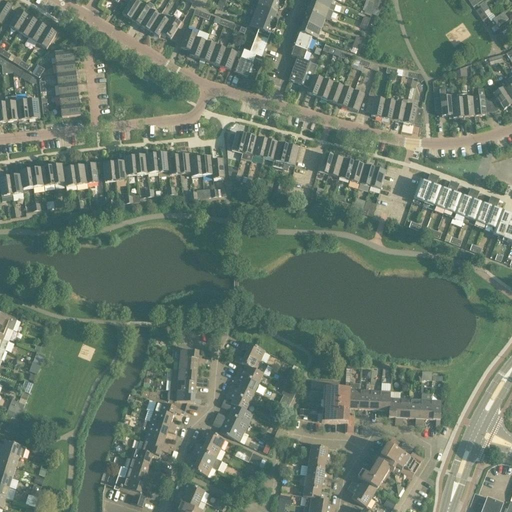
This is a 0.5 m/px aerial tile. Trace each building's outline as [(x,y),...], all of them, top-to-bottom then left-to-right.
[(122,16),(131,22),(141,5),(132,0),(124,0),(123,2),(128,5),(122,16)] [(267,0),(259,0),(257,8),(276,15),(278,11),(279,11),(282,10),(283,6),(267,0)] [(306,0),(306,2),(333,12),(334,8),(330,7),(332,0),(336,2),(331,0),(306,0)] [(2,2),(0,5),(0,24),(2,26),(13,8),(2,2)] [(307,9),(306,13),(325,20),(329,22),(333,12),(306,2),(304,5),(306,8),(307,9)] [(131,22),(140,28),(151,11),(153,7),(148,4),(146,8),(141,5),(131,22)] [(257,8),(253,18),(276,26),(277,23),(276,20),(274,19),(276,15),(257,8)] [(479,17),(484,14),(480,9),(475,13),(479,17)] [(140,28),(149,33),(160,17),(151,11),(140,28)] [(193,16),(203,20),(205,15),(195,11),(193,16)] [(18,34),(28,18),(19,12),(9,28),(18,34)] [(299,18),(298,22),(321,30),(325,20),(306,13),(304,17),(303,17),(299,18)] [(484,14),(479,17),(482,22),(487,19),(484,14)] [(503,14),(490,23),(488,25),(491,29),(496,26),(497,28),(508,20),(503,14)] [(149,33),(158,39),(171,19),(167,16),(164,20),(160,17),(149,33)] [(37,24),(28,18),(18,34),(28,40),(37,24)] [(223,27),(225,22),(215,18),(213,23),(223,27)] [(253,18),(249,28),(272,37),(272,36),(268,35),(270,31),(271,32),(274,30),(276,26),(253,18)] [(181,25),(171,19),(158,39),(159,39),(161,35),(170,41),(181,25)] [(299,29),(298,33),(317,41),(321,30),(298,22),(297,25),(298,29),(299,29)] [(37,45),(47,29),(37,24),(28,40),(37,45)] [(267,50),(272,37),(249,28),(258,32),(253,45),(267,50)] [(56,35),(47,29),(37,45),(46,51),(56,35)] [(180,49),(190,53),(195,39),(196,40),(197,36),(187,32),(180,49)] [(298,33),(292,47),(306,52),(312,39),(317,41),(298,33)] [(500,42),(505,39),(501,34),(496,37),(500,42)] [(206,43),(196,40),(195,39),(190,53),(189,57),(199,61),(206,43)] [(505,39),(500,42),(503,47),(508,43),(505,39)] [(216,47),(206,43),(199,61),(210,65),(216,47)] [(242,51),(238,60),(252,65),(255,57),(263,60),(267,50),(253,45),(249,54),(242,51)] [(220,69),(226,51),(216,47),(210,65),(220,69)] [(303,62),(306,52),(292,47),(289,57),(297,60),(294,68),(314,75),(317,67),(303,62)] [(334,51),(329,49),(324,47),(322,52),(332,56),(334,51)] [(236,55),(226,51),(220,69),(230,72),(236,55)] [(55,65),(74,63),(73,52),(54,54),(55,65)] [(247,79),(252,65),(238,60),(233,74),(247,79)] [(57,76),(75,74),(74,63),(55,65),(57,76)] [(288,82),(308,89),(313,77),(314,75),(294,68),(288,82)] [(58,87),(76,85),(75,74),(57,76),(58,87)] [(306,95),(316,99),(323,81),(313,77),(308,89),(306,95)] [(327,102),(333,85),(323,81),(316,99),(327,102)] [(511,85),(510,83),(506,86),(508,89),(504,92),(502,89),(511,104),(511,85)] [(59,98),(78,95),(76,85),(58,87),(59,98)] [(327,102),(337,106),(344,89),(333,85),(327,102)] [(511,109),(511,104),(502,89),(497,93),(493,86),(488,89),(494,98),(490,101),(494,114),(502,109),(503,112),(509,108),(511,110),(511,109)] [(354,93),(344,89),(337,106),(347,110),(354,93)] [(473,99),(475,122),(479,121),(478,118),(486,117),(485,115),(494,114),(490,101),(484,102),(483,90),(478,91),(478,99),(473,99)] [(453,120),(451,98),(445,98),(445,91),(439,91),(440,99),(434,100),(435,112),(441,112),(441,118),(449,117),(449,121),(453,120)] [(354,93),(347,110),(357,114),(364,97),(354,93)] [(60,108),(79,106),(78,95),(59,98),(60,108)] [(464,123),(462,96),(456,97),(457,101),(451,101),(451,98),(453,120),(460,120),(460,123),(464,123)] [(462,96),(464,123),(468,122),(468,119),(474,119),(474,122),(475,122),(473,99),(467,100),(467,96),(462,96)] [(381,120),(385,102),(374,99),(370,118),(381,120)] [(27,102),(29,121),(40,120),(38,101),(27,102)] [(29,121),(27,102),(16,104),(18,122),(29,121)] [(385,102),(381,120),(392,122),(396,104),(385,102)] [(5,105),(7,123),(18,122),(16,104),(5,105)] [(396,104),(392,122),(402,125),(406,106),(396,104)] [(79,106),(60,108),(62,119),(80,117),(79,106)] [(406,106),(402,125),(413,127),(417,108),(406,106)] [(242,155),(246,137),(236,134),(234,139),(230,137),(228,146),(232,147),(231,152),(242,155)] [(252,158),(257,139),(246,137),(242,155),(240,161),(251,163),(252,158)] [(263,160),(267,142),(257,139),(252,158),(263,160)] [(273,163),(278,145),(267,142),(263,160),(273,163)] [(284,165),(288,147),(278,145),(273,163),(272,167),(283,170),(284,165)] [(288,147),(284,165),(295,168),(299,150),(288,147)] [(167,155),(156,156),(158,174),(168,173),(169,177),(167,155)] [(167,155),(169,177),(180,176),(178,158),(168,159),(167,155)] [(328,176),(333,158),(322,155),(317,173),(328,176)] [(158,174),(156,156),(145,157),(147,175),(158,174)] [(191,179),(189,156),(178,158),(180,176),(190,175),(191,179)] [(189,156),(191,179),(202,178),(200,159),(194,160),(194,156),(189,157),(189,156)] [(145,157),(134,158),(137,177),(147,175),(145,157)] [(134,158),(124,159),(126,182),(127,182),(126,178),(137,177),(134,158)] [(211,158),(200,159),(202,178),(212,177),(213,181),(211,158)] [(211,158),(213,181),(224,180),(222,161),(211,162),(211,158)] [(338,179),(344,161),(333,158),(328,176),(338,179)] [(124,163),(113,164),(116,183),(126,182),(124,159),(123,159),(124,163)] [(349,182),(354,164),(344,161),(338,179),(349,182)] [(116,183),(113,164),(102,165),(104,184),(116,183)] [(359,185),(364,167),(354,164),(349,182),(359,185)] [(95,165),(84,167),(87,185),(98,184),(95,165)] [(62,166),(52,168),(54,186),(65,185),(65,189),(66,189),(62,166)] [(63,166),(62,166),(66,189),(76,187),(73,169),(63,170),(63,166)] [(84,167),(73,169),(76,187),(87,185),(84,167)] [(369,188),(375,170),(364,167),(359,185),(369,188)] [(54,186),(52,168),(41,169),(44,188),(54,186)] [(41,169),(30,171),(33,189),(44,188),(41,169)] [(375,170),(369,188),(380,191),(385,173),(375,170)] [(30,171),(20,173),(23,195),(23,191),(33,189),(30,171)] [(20,177),(9,178),(12,197),(23,195),(20,173),(19,173),(20,177)] [(422,208),(434,177),(430,175),(426,185),(420,182),(412,204),(422,208)] [(432,211),(441,190),(435,188),(438,178),(434,177),(422,208),(432,211)] [(12,197),(9,178),(0,179),(0,189),(2,203),(13,202),(12,197)] [(443,215),(454,184),(450,183),(446,192),(441,190),(432,211),(443,215)] [(453,219),(461,198),(455,196),(459,186),(454,184),(443,215),(453,219)] [(279,185),(277,192),(288,195),(289,188),(279,185)] [(463,223),(475,192),(470,190),(467,200),(461,198),(453,219),(463,223)] [(473,227),(481,205),(475,203),(479,194),(475,192),(463,223),(473,227)] [(483,230),(494,199),(490,198),(487,208),(481,205),(473,227),(483,230)] [(493,234),(501,213),(495,211),(499,201),(494,199),(483,230),(493,234)] [(503,240),(510,222),(511,217),(506,215),(501,213),(493,234),(492,236),(497,238),(503,240)] [(511,243),(511,223),(510,222),(503,240),(511,243)] [(0,327),(12,332),(16,322),(0,315),(0,327)] [(0,327),(0,338),(9,342),(12,332),(0,327)] [(0,350),(5,352),(9,342),(0,338),(0,350)] [(247,352),(245,356),(260,363),(264,353),(243,343),(240,349),(247,352)] [(174,362),(178,363),(204,365),(204,361),(198,360),(198,354),(175,352),(174,362)] [(234,362),(248,369),(256,372),(263,375),(267,366),(260,363),(245,356),(243,360),(236,357),(234,362)] [(178,363),(177,373),(196,374),(197,368),(203,369),(204,365),(178,363)] [(248,369),(246,373),(239,369),(236,375),(258,385),(263,375),(256,372),(248,369)] [(171,372),(170,382),(202,385),(208,386),(208,382),(196,381),(196,374),(177,373),(171,372)] [(241,383),(239,387),(254,394),(258,385),(236,375),(234,380),(241,383)] [(169,392),(195,395),(195,388),(208,389),(208,386),(202,385),(170,382),(169,392)] [(347,421),(348,411),(349,391),(345,391),(339,390),(339,384),(310,382),(310,389),(326,390),(324,424),(345,426),(344,434),(352,435),(353,422),(347,421)] [(348,411),(358,411),(359,392),(349,391),(349,384),(345,384),(345,391),(349,391),(348,411)] [(359,392),(358,411),(368,412),(370,385),(366,385),(365,392),(359,392)] [(368,412),(378,412),(380,393),(373,392),(374,386),(370,385),(368,412)] [(230,388),(228,393),(250,403),(254,394),(239,387),(237,391),(230,388)] [(195,395),(169,392),(167,392),(166,403),(200,406),(201,402),(194,401),(195,395)] [(24,393),(20,403),(13,400),(5,419),(17,425),(30,395),(24,393)] [(232,401),(230,405),(245,412),(250,403),(228,393),(225,398),(232,401)] [(384,419),(388,419),(390,400),(390,393),(380,393),(378,412),(385,413),(384,419)] [(420,401),(418,428),(422,428),(423,421),(429,422),(430,402),(430,395),(421,394),(421,401),(420,401)] [(390,400),(388,419),(395,420),(394,426),(398,427),(400,400),(390,400)] [(400,400),(398,427),(402,427),(402,420),(409,421),(410,401),(400,400)] [(410,401),(409,421),(415,421),(415,427),(418,428),(420,401),(410,401)] [(230,413),(228,416),(248,425),(252,416),(245,412),(230,405),(224,402),(221,408),(230,413)] [(430,402),(429,422),(435,422),(435,428),(439,429),(441,403),(430,402)] [(153,414),(171,420),(173,414),(180,416),(181,412),(156,404),(153,414)] [(150,423),(175,432),(176,428),(170,426),(171,420),(153,414),(150,423)] [(218,415),(215,421),(243,434),(248,425),(228,416),(227,419),(218,415)] [(146,433),(165,439),(167,433),(173,435),(175,432),(150,423),(144,421),(141,431),(146,433)] [(243,434),(215,421),(212,427),(221,431),(219,435),(239,444),(243,434)] [(207,440),(205,444),(220,451),(224,442),(203,431),(200,437),(207,440)] [(143,443),(168,451),(169,447),(163,445),(165,439),(146,433),(143,443)] [(362,482),(376,491),(388,471),(392,474),(396,468),(401,471),(400,473),(411,480),(423,461),(411,454),(408,459),(395,451),(399,444),(391,440),(380,459),(376,456),(374,460),(377,463),(371,474),(363,469),(357,479),(362,482)] [(0,452),(22,460),(26,449),(5,443),(3,447),(0,446),(0,452)] [(140,452),(159,459),(161,453),(167,455),(168,451),(143,443),(140,452)] [(220,451),(205,444),(203,448),(196,445),(194,450),(216,460),(220,451)] [(309,458),(334,462),(335,457),(326,455),(327,450),(311,447),(309,458)] [(140,452),(134,450),(128,448),(125,458),(131,460),(149,466),(151,460),(158,462),(159,459),(140,452)] [(239,448),(237,453),(250,459),(252,454),(239,448)] [(222,463),(216,460),(194,450),(191,455),(198,458),(196,462),(211,469),(217,472),(222,463)] [(22,460),(0,452),(0,463),(15,469),(18,459),(22,460)] [(334,462),(309,458),(308,468),(324,471),(325,466),(333,467),(334,462)] [(127,470),(152,478),(154,474),(147,472),(149,466),(131,460),(127,470)] [(211,469),(196,462),(194,467),(187,463),(185,469),(207,479),(211,469)] [(15,469),(0,463),(0,475),(12,479),(15,469)] [(324,471),(308,468),(306,478),(330,482),(331,477),(323,476),(324,471)] [(124,469),(121,478),(143,486),(145,480),(151,482),(152,478),(127,470),(124,469)] [(12,479),(0,475),(0,486),(9,489),(12,479)] [(143,486),(121,478),(118,477),(114,490),(118,492),(131,496),(133,497),(131,505),(142,509),(146,498),(147,494),(145,493),(147,487),(143,486)] [(330,482),(306,478),(304,488),(321,491),(321,486),(330,487),(330,482)] [(352,483),(350,487),(371,500),(376,491),(362,482),(360,487),(352,483)] [(185,496),(200,503),(204,504),(208,495),(182,483),(180,489),(187,492),(185,496)] [(9,489),(0,486),(0,498),(5,500),(9,489)] [(371,500),(350,487),(347,491),(354,496),(351,501),(365,509),(371,500)] [(321,491),(304,488),(303,499),(306,499),(311,500),(327,502),(328,497),(320,496),(321,491)] [(174,502),(180,505),(196,511),(200,503),(185,496),(183,500),(176,497),(174,502)] [(285,511),(286,504),(291,505),(292,498),(281,496),(278,511),(285,511)] [(500,511),(503,504),(487,498),(481,511),(500,511)] [(309,509),(325,511),(334,511),(335,508),(330,508),(326,507),(327,502),(311,500),(306,499),(304,509),(309,509)]
